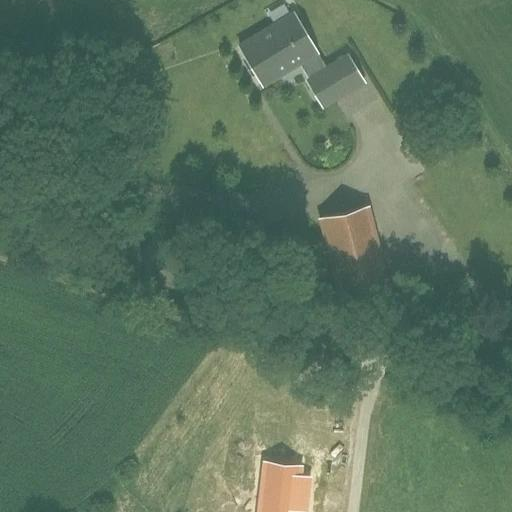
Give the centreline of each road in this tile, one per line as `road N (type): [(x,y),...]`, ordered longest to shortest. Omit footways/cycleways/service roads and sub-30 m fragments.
road 1 (residential): [(511,418),(0,226)]
road 2 (unknown): [(413,382),(388,511)]
